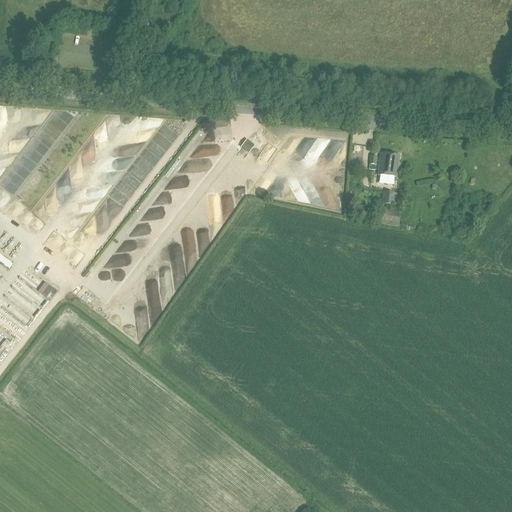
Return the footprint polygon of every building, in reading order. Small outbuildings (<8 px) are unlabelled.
[(0,118),(10,120),(11,110),(0,108),(0,118)] [(293,157),(308,173),(310,169),(314,174),(318,171),(327,175),(332,170),(347,137),(338,133),(335,136),(324,132),(315,140),(308,137),(298,146),(293,157)] [(254,147),(247,141),(241,149),(248,155),(254,147)] [(105,182),(112,181),(109,163),(102,164),(99,146),(94,147),(94,144),(82,146),(85,157),(71,160),(74,176),(79,175),(81,185),(93,182),(94,189),(106,187),(105,182)] [(381,153),(379,162),(378,170),(378,175),(402,178),(403,169),(398,168),(399,155),(394,154),(393,153),(388,152),(387,154),(381,153)] [(376,165),(376,162),(377,157),(370,156),(369,169),(375,170),(375,165),(376,165)] [(303,197),(309,195),(307,190),(310,189),(304,174),(294,178),(303,197)] [(394,205),(394,204),(395,193),(383,191),(381,203),(394,205)] [(399,227),(401,209),(381,206),(378,223),(399,227)] [(0,261),(10,270),(14,265),(0,254),(0,261)] [(40,288),(51,297),(58,289),(47,279),(40,288)]
